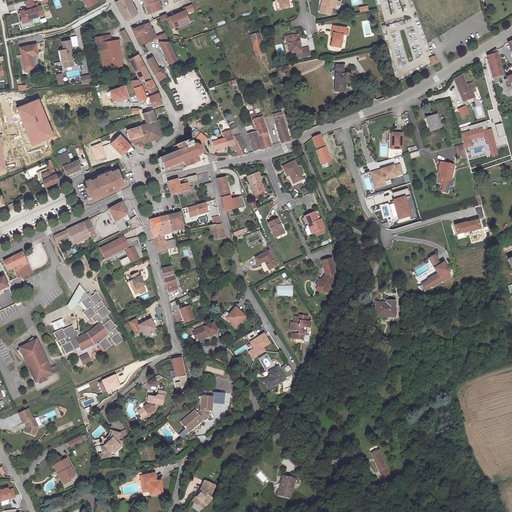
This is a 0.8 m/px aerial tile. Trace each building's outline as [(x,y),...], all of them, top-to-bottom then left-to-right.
[(124,0),(118,3),(128,21),(139,15),(132,0),(124,0)] [(160,3),(161,3),(159,0),(144,0),(151,15),(152,15),(163,10),(160,3)] [(277,0),(278,3),(280,3),(281,10),(290,8),(289,1),(287,1),(286,0),(277,0)] [(322,0),(320,14),(331,16),(332,9),(334,10),(335,2),(329,1),(329,0),(322,0)] [(16,3),(18,9),(26,7),(25,1),(16,3)] [(33,18),(45,15),(42,6),(40,7),(39,3),(35,4),(35,3),(28,5),(29,10),(21,13),(23,21),(28,19),(29,20),(33,18)] [(186,12),(169,19),(168,20),(174,30),(179,28),(180,32),(194,26),(192,22),(194,21),(189,7),(185,9),(186,12)] [(150,25),(133,31),(140,46),(150,43),(150,42),(157,40),(150,25)] [(333,28),(331,48),(337,49),(338,45),(342,46),(343,36),(348,37),(348,33),(340,32),(340,29),(333,28)] [(131,42),(126,33),(124,32),(122,35),(127,44),(131,42)] [(112,36),(98,39),(100,52),(103,51),(105,70),(123,67),(120,41),(113,42),(112,36)] [(287,41),(288,47),(290,47),(291,51),(290,52),(291,56),(296,55),(297,62),(311,59),(309,51),(301,52),(298,38),(294,39),(295,40),(287,41)] [(70,50),(71,50),(73,49),(72,41),(64,43),(65,51),(61,52),(63,62),(64,62),(66,69),(75,67),(73,59),(72,60),(70,50)] [(266,54),(262,41),(253,43),(257,57),(266,54)] [(170,65),(179,61),(170,43),(168,43),(159,43),(161,49),(170,65)] [(21,50),(25,69),(35,67),(33,60),(31,60),(31,57),(33,57),(39,56),(37,46),(21,50)] [(504,75),(497,50),(488,56),(495,78),(504,75)] [(151,81),(139,57),(130,62),(135,75),(138,83),(151,81)] [(153,59),(148,62),(160,81),(167,77),(163,70),(161,72),(153,59)] [(343,69),(336,69),(336,96),(346,96),(346,78),(343,78),(343,69)] [(454,79),(464,102),(469,100),(475,97),(474,93),(477,91),(473,82),(466,85),(462,75),(454,79)] [(82,78),(83,86),(94,85),(93,76),(82,78)] [(145,84),(147,91),(155,88),(153,83),(152,81),(145,84)] [(138,83),(134,84),(136,90),(134,91),(139,104),(147,101),(148,103),(151,103),(153,108),(162,104),(162,102),(158,94),(150,97),(147,98),(138,83)] [(113,90),(114,90),(110,91),(114,101),(117,100),(118,102),(129,98),(124,86),(113,90)] [(147,91),(150,97),(158,94),(156,90),(155,88),(147,91)] [(39,101),(18,109),(33,145),(53,136),(39,101)] [(251,114),(260,111),(258,104),(249,107),(251,114)] [(462,116),(469,114),(466,106),(459,109),(462,116)] [(153,123),(157,121),(152,111),(143,115),(148,124),(153,123)] [(250,114),(257,131),(265,149),(273,147),(260,111),(251,114),(250,114)] [(438,114),(427,117),(430,130),(442,127),(438,114)] [(275,120),(282,143),(290,141),(283,118),(275,120)] [(160,131),(157,121),(153,123),(148,124),(147,125),(155,141),(162,138),(160,131)] [(498,137),(506,135),(503,123),(496,125),(498,137)] [(135,144),(139,143),(143,141),(145,141),(146,143),(155,141),(147,125),(127,131),(130,140),(133,139),(135,144)] [(493,133),(489,134),(488,131),(489,131),(487,125),(470,130),(472,135),(463,138),(468,153),(475,151),(473,144),(485,141),(491,148),(492,148),(497,146),(493,133)] [(238,128),(233,131),(234,133),(239,142),(241,147),(242,149),(248,146),(239,132),(240,131),(238,128)] [(191,135),(197,139),(201,133),(196,129),(191,135)] [(223,132),(225,137),(234,133),(233,131),(231,129),(223,132)] [(265,149),(257,131),(249,133),(255,151),(265,149)] [(201,133),(197,139),(202,143),(207,137),(201,133)] [(236,144),(239,142),(234,133),(225,137),(229,146),(236,144)] [(394,143),(394,151),(404,151),(404,135),(393,134),(393,142),(394,143)] [(321,135),(313,137),(318,150),(316,151),(323,168),(331,165),(321,135)] [(128,141),(121,136),(113,143),(125,155),(128,151),(131,153),(134,152),(137,150),(128,141)] [(213,141),(216,150),(228,146),(229,146),(225,137),(213,141)] [(173,153),(157,159),(162,171),(182,163),(184,169),(199,163),(197,158),(200,157),(202,152),(200,147),(195,144),(192,145),(190,140),(175,146),(175,147),(173,148),(172,150),(172,151),(173,153)] [(101,143),(92,147),(96,160),(106,157),(101,143)] [(469,158),(467,151),(459,154),(461,160),(469,158)] [(64,166),(72,163),(67,153),(60,156),(64,166)] [(43,174),(45,179),(48,186),(60,180),(55,169),(56,168),(52,160),(49,161),(52,166),(50,167),(50,168),(47,169),(49,172),(43,174)] [(72,163),(64,166),(68,175),(82,169),(78,160),(72,163)] [(297,163),(285,169),(290,178),(292,176),(297,184),(305,180),(297,163)] [(372,173),(377,188),(387,184),(386,180),(398,176),(398,175),(404,174),(401,165),(395,166),(372,173)] [(456,168),(445,166),(442,176),(441,180),(453,183),(456,168)] [(47,169),(38,173),(41,181),(45,179),(43,174),(49,172),(47,169)] [(118,169),(108,173),(114,190),(115,190),(119,188),(118,186),(124,183),(123,181),(124,181),(122,177),(121,177),(118,169)] [(102,195),(114,190),(108,173),(94,179),(86,182),(88,188),(87,188),(90,196),(92,195),(93,198),(97,197),(102,195)] [(259,173),(249,178),(253,185),(251,186),(257,197),(267,192),(262,183),(263,181),(259,173)] [(221,181),(227,213),(247,209),(245,199),(241,200),(240,193),(232,195),(229,179),(221,181)] [(178,186),(176,180),(169,182),(172,195),(179,193),(195,189),(194,186),(189,187),(188,183),(178,186)] [(455,184),(453,183),(441,180),(440,185),(445,187),(443,194),(450,196),(452,188),(454,189),(455,184)] [(214,196),(211,184),(205,185),(207,198),(214,196)] [(406,197),(394,200),(399,219),(411,215),(406,197)] [(253,210),(258,208),(254,198),(250,199),(253,210)] [(121,202),(108,209),(120,232),(128,228),(122,218),(128,215),(121,202)] [(205,203),(187,208),(190,218),(208,213),(205,203)] [(174,215),(168,216),(171,232),(184,229),(181,213),(174,215)] [(323,215),(307,221),(310,230),(313,229),(316,237),(327,234),(324,225),(327,224),(323,215)] [(171,233),(171,232),(168,216),(164,217),(159,218),(163,235),(171,233)] [(221,224),(220,217),(212,219),(212,221),(210,221),(211,226),(221,224)] [(167,249),(165,242),(163,235),(159,218),(154,220),(150,220),(153,235),(157,253),(167,250),(167,249)] [(84,222),(90,237),(91,239),(96,237),(89,220),(86,221),(84,222)] [(278,220),(269,224),(275,237),(283,233),(278,220)] [(479,220),(467,224),(469,232),(469,233),(481,229),(479,220)] [(67,230),(70,235),(74,245),(90,237),(84,222),(76,226),(67,230)] [(467,223),(455,226),(457,235),(469,232),(467,224),(467,223)] [(225,239),(221,224),(211,226),(209,226),(210,235),(212,235),(213,241),(225,239)] [(53,237),(56,242),(65,238),(62,232),(53,237)] [(124,237),(100,248),(105,258),(124,249),(125,251),(130,263),(142,257),(138,240),(131,241),(131,242),(127,243),(125,240),(124,237)] [(174,240),(165,242),(167,249),(176,247),(174,240)] [(124,249),(105,258),(103,259),(104,261),(125,251),(124,249)] [(13,257),(4,261),(8,270),(13,267),(17,278),(22,276),(22,277),(33,271),(28,260),(24,252),(13,257)] [(270,254),(257,261),(260,266),(265,264),(270,272),(278,268),(270,254)] [(430,261),(434,268),(440,264),(436,257),(435,256),(434,256),(432,256),(431,256),(430,257),(430,258),(430,259),(430,261)] [(332,260),(322,263),(324,275),(316,285),(326,293),(336,281),(335,280),(337,278),(332,260)] [(428,281),(419,286),(422,292),(432,286),(432,287),(442,281),(443,282),(450,277),(448,273),(449,272),(444,263),(440,264),(434,268),(438,274),(428,280),(428,281)] [(163,273),(164,278),(174,275),(173,267),(162,270),(163,273)] [(174,275),(164,278),(167,294),(178,290),(174,275)] [(144,288),(145,288),(141,279),(139,279),(138,276),(132,278),(134,282),(133,282),(137,291),(135,293),(136,296),(142,294),(142,295),(146,293),(144,288)] [(21,278),(12,281),(15,291),(24,287),(21,278)] [(78,304),(85,311),(87,310),(81,302),(88,296),(89,298),(91,297),(89,293),(87,295),(79,284),(68,307),(70,310),(78,304)] [(81,352),(93,346),(92,344),(96,341),(97,343),(98,342),(101,345),(98,348),(102,354),(115,344),(116,346),(125,340),(116,328),(117,327),(107,315),(110,313),(101,301),(102,300),(97,292),(91,297),(89,298),(88,296),(81,302),(87,310),(85,311),(83,312),(88,319),(90,317),(94,322),(96,320),(100,325),(87,336),(80,339),(77,332),(75,332),(72,327),(63,332),(62,330),(53,334),(58,343),(60,342),(66,356),(80,349),(81,352)] [(177,301),(170,304),(172,311),(179,308),(177,301)] [(399,303),(381,303),(381,317),(398,318),(399,303)] [(189,306),(181,309),(186,321),(194,318),(189,306)] [(235,308),(226,318),(236,326),(245,316),(235,308)] [(48,324),(55,321),(52,313),(44,316),(48,324)] [(291,324),(290,334),(293,334),(293,342),(302,342),(302,346),(310,346),(311,337),(306,337),(307,331),(309,331),(309,324),(307,324),(307,318),(298,318),(298,319),(294,319),(294,324),(291,324)] [(138,327),(135,321),(129,324),(133,334),(139,331),(138,327)] [(150,322),(138,327),(139,331),(142,337),(154,332),(150,322)] [(204,325),(194,330),(198,339),(208,334),(208,336),(214,333),(214,334),(218,332),(213,322),(204,326),(204,325)] [(258,339),(265,335),(264,334),(259,337),(255,330),(253,331),(258,339)] [(265,351),(263,348),(270,344),(265,335),(258,339),(253,331),(248,335),(256,347),(249,352),(253,359),(265,351)] [(20,348),(18,350),(25,358),(36,382),(39,381),(40,383),(47,379),(46,378),(53,374),(38,339),(35,340),(33,338),(25,345),(20,347),(20,348)] [(258,359),(269,376),(268,377),(264,380),(269,389),(285,379),(279,369),(277,367),(275,368),(267,354),(258,359)] [(87,355),(81,358),(84,365),(91,362),(87,355)] [(174,362),(183,360),(182,356),(177,357),(171,358),(175,378),(177,377),(174,362)] [(180,382),(176,383),(177,388),(188,386),(183,360),(174,362),(177,377),(179,377),(180,382)] [(279,369),(285,379),(292,375),(285,365),(279,369)] [(119,388),(114,377),(97,385),(102,396),(119,388)] [(196,411),(182,421),(189,429),(190,428),(191,429),(202,420),(203,420),(208,417),(208,411),(211,411),(212,402),(212,397),(207,396),(207,391),(202,390),(201,410),(198,413),(196,411)] [(212,397),(212,402),(222,403),(223,392),(212,391),(212,397)] [(164,396),(158,394),(157,397),(148,395),(146,405),(141,409),(142,415),(143,417),(154,410),(154,407),(156,407),(156,404),(162,405),(164,396)] [(36,427),(38,426),(36,421),(34,422),(30,412),(20,416),(24,426),(26,425),(28,429),(26,435),(36,438),(39,433),(36,427)] [(189,429),(182,421),(181,423),(186,428),(179,434),(182,437),(191,429),(190,428),(189,429)] [(122,441),(129,438),(126,431),(120,434),(118,441),(122,442),(122,441)] [(100,455),(99,455),(101,461),(107,459),(107,457),(109,457),(111,456),(111,455),(115,451),(116,452),(120,448),(122,442),(118,441),(120,434),(110,432),(109,439),(111,440),(107,443),(103,448),(99,449),(100,455)] [(83,441),(80,436),(68,442),(70,448),(83,441)] [(386,472),(377,452),(373,454),(374,457),(371,458),(378,475),(386,472)] [(64,460),(55,465),(59,474),(56,476),(60,483),(73,477),(64,460)] [(154,474),(142,476),(145,490),(149,489),(150,495),(162,493),(160,481),(155,481),(154,474)] [(74,479),(73,477),(60,483),(61,486),(74,479)] [(276,496),(289,500),(294,481),(281,478),(276,496)] [(199,491),(192,501),(201,509),(204,505),(205,506),(211,499),(209,497),(215,486),(204,481),(199,491)] [(13,489),(8,490),(8,488),(0,490),(1,493),(0,492),(0,501),(15,497),(13,489)]
